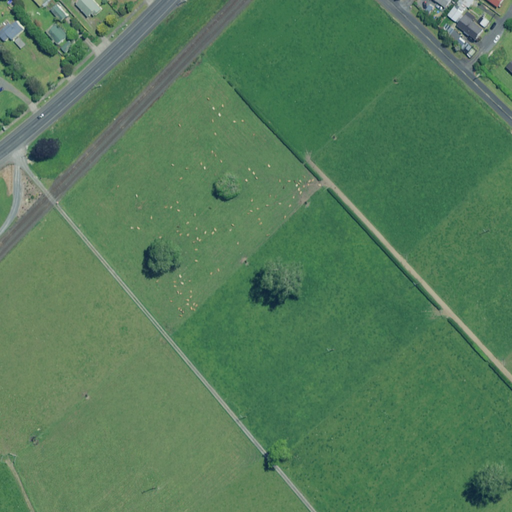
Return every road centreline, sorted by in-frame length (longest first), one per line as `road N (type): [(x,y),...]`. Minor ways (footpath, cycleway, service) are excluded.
road 1 (secondary): [(0,155),(170,0)]
road 2 (unclassified): [(511,119),(388,0)]
